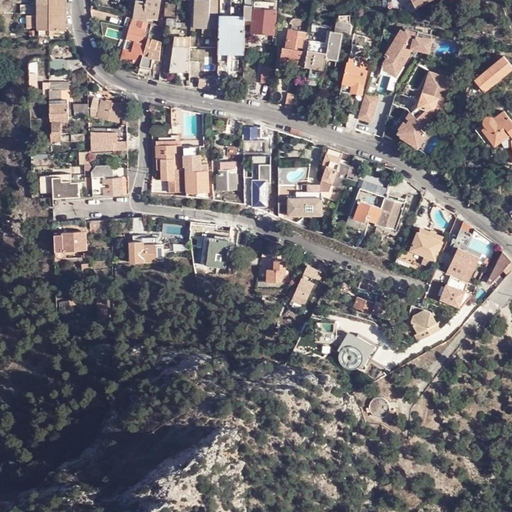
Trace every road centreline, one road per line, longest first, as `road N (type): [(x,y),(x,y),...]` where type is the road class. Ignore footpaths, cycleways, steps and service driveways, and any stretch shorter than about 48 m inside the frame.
road 1 (residential): [(511,245),(393,155),(142,89)]
road 2 (residential): [(429,287),(237,219),(137,205)]
